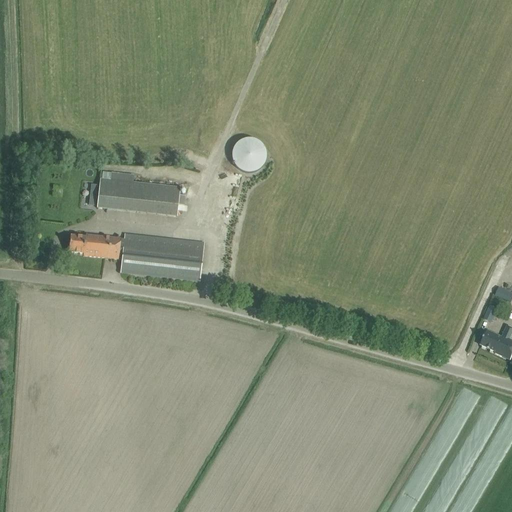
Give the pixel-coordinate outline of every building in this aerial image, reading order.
[(232,153),(232,156),(232,160),(233,163),(235,166),(237,168),(239,170),(242,172),(246,173),(249,173),(252,173),(255,172),(258,170),(261,168),(263,166),(265,163),(266,160),(266,156),(266,153),(265,150),(263,147),(261,144),(258,142),(255,141),(252,140),(249,139),(246,140),(242,141),(239,142),(237,144),(235,147),(233,150),(232,153)] [(100,179),(97,209),(177,218),(178,206),(184,206),(185,196),(179,195),(180,188),(133,183),(134,176),(103,173),(102,179),(100,179)] [(202,243),(124,234),(124,239),(122,261),(121,273),(199,281),(202,243)] [(85,238),(70,237),(69,253),(83,254),(83,257),(122,261),(124,239),(85,235),(85,238)] [(511,293),(499,288),(495,297),(511,304),(511,301),(511,293)] [(497,310),(490,306),(484,320),(491,324),(497,310)] [(487,331),(485,337),(481,346),(495,353),(495,354),(510,361),(511,356),(511,328),(507,327),(502,338),(487,331)]
